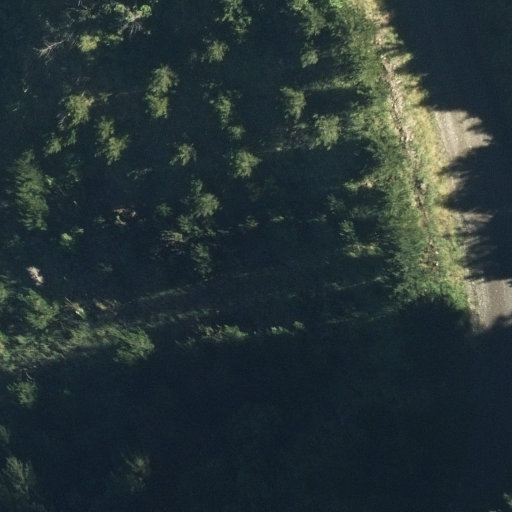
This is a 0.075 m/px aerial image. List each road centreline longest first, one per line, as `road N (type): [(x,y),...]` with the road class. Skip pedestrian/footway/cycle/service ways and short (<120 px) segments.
road 1 (track): [(511,275),(497,190),(424,0)]
road 2 (track): [(484,511),(511,390)]
